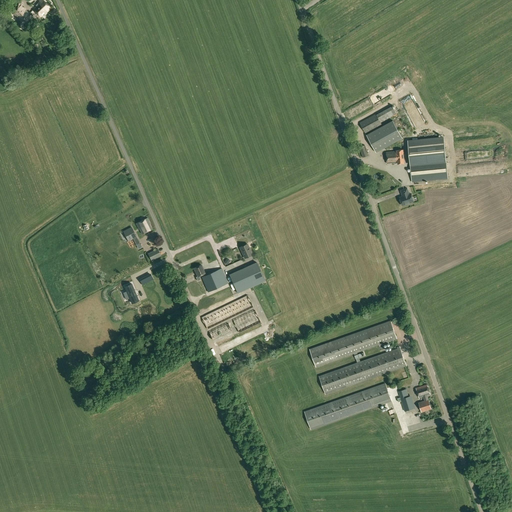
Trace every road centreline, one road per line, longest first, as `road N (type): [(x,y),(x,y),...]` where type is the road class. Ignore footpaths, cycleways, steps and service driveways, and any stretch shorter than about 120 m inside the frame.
road 1 (unclassified): [(301,10),(481,511)]
road 2 (unclassified): [(173,260),(56,0)]
